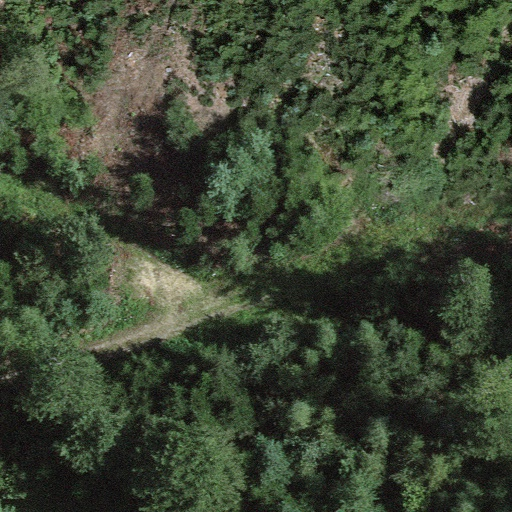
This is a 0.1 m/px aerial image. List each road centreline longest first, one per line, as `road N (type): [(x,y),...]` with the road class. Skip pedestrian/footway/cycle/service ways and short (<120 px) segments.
road 1 (track): [(0,179),(233,298),(511,359)]
road 2 (track): [(0,391),(233,298)]
